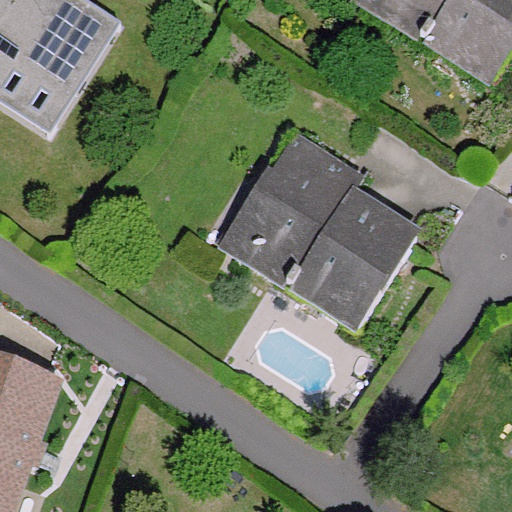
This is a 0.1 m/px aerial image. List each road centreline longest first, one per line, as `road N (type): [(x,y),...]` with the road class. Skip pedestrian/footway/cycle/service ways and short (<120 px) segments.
road 1 (residential): [(0,258),(347,495)]
road 2 (residential): [(347,495),(504,254)]
